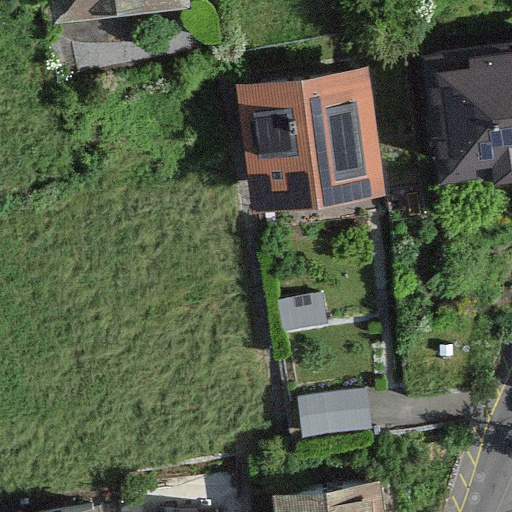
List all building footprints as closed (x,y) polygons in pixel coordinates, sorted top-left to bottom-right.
[(511,47),(438,51),(444,170),(511,166),(511,47)] [(249,81),(265,200),(395,183),(379,64),(249,81)] [(306,385),(307,418),(376,414),(374,382),(306,385)] [(285,490),(286,511),(391,511),(389,481),(285,490)] [(49,511),(100,511),(98,502),(49,511)]
